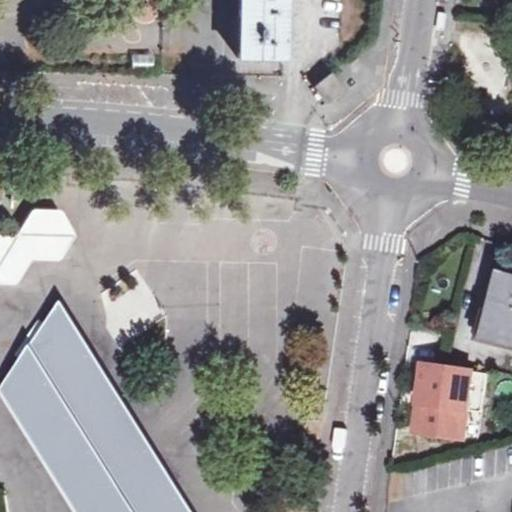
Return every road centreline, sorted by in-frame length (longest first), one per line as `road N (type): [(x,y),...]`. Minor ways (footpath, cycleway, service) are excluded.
road 1 (residential): [(0,123),(393,166)]
road 2 (residential): [(346,511),(393,166)]
road 3 (residential): [(393,166),(415,0)]
road 4 (residential): [(393,166),(511,192)]
